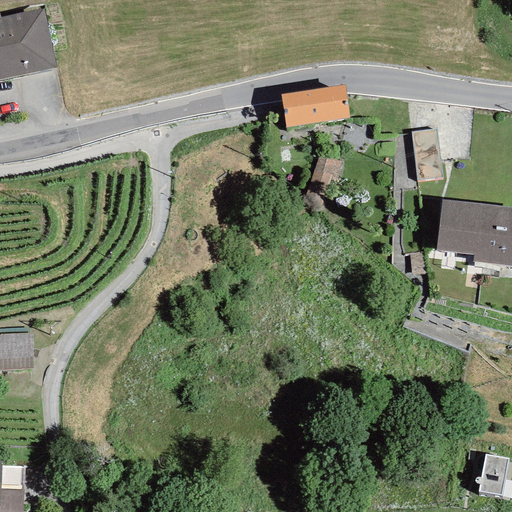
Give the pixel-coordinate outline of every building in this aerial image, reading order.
[(0,79),(56,68),(44,9),(0,17),(0,79)] [(349,118),(344,85),(280,94),(286,127),(349,118)] [(435,129),(410,132),(416,183),(441,180),(435,129)] [(341,163),(319,155),(305,195),(323,200),(330,179),(335,181),(341,163)] [(511,207),(442,200),(435,251),(473,255),(473,261),(511,265),(511,207)] [(0,334),(0,370),(32,369),(32,333),(0,334)] [(501,496),(508,459),(485,455),(481,477),(479,477),(477,477),(475,479),(474,481),(475,483),(477,484),(479,484),(478,492),(501,496)] [(0,484),(1,461),(0,461),(0,511),(22,511),(23,490),(0,488),(0,484)]
